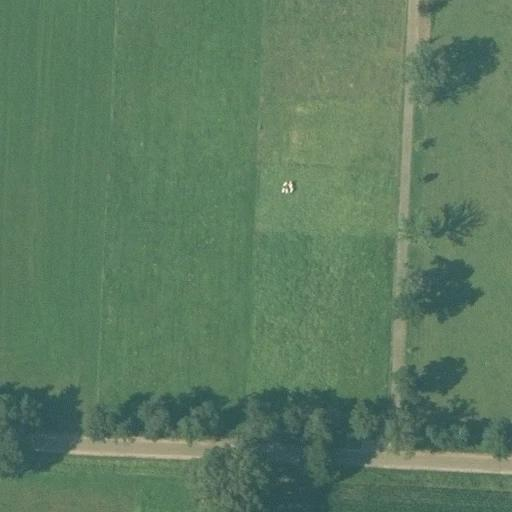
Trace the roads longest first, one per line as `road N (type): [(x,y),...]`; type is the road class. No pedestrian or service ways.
road 1 (unclassified): [(398,447),(417,0)]
road 2 (unclassified): [(398,447),(0,432)]
